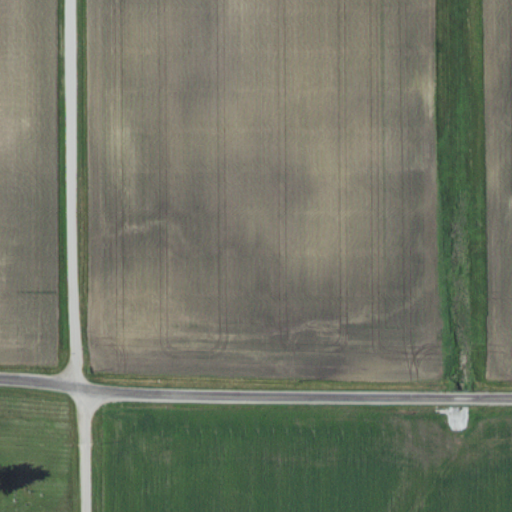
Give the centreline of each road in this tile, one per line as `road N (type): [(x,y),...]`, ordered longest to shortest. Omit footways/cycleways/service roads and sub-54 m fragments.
road 1 (residential): [(511,398),(82,390),(0,377)]
road 2 (residential): [(83,511),(72,0)]
